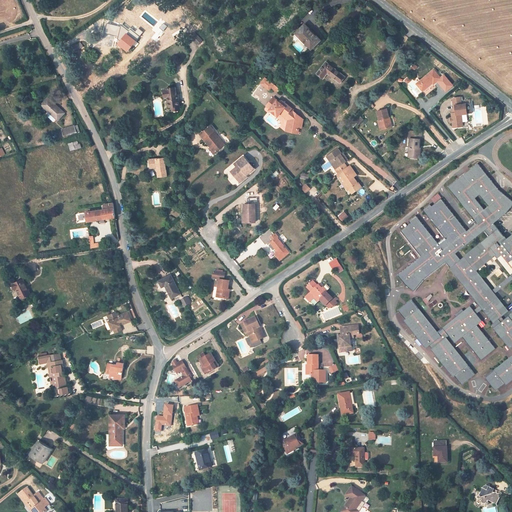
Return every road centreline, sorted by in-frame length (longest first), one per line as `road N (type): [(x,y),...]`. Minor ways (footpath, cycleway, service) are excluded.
road 1 (residential): [(159,357),(511,118)]
road 2 (residential): [(27,0),(104,157),(159,357)]
road 3 (tertiary): [(511,106),(376,0)]
road 4 (unknown): [(279,93),(403,192)]
road 5 (residential): [(159,357),(147,411),(151,511)]
